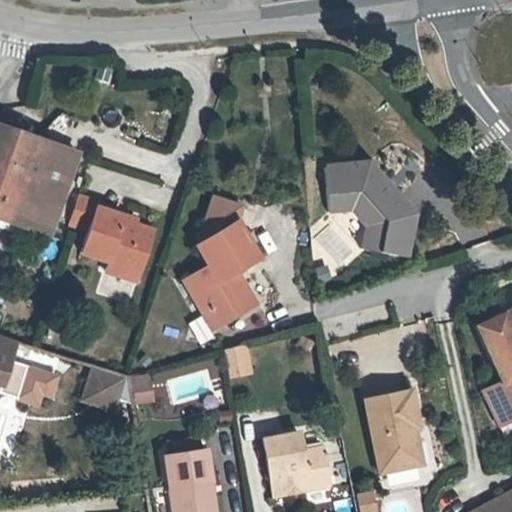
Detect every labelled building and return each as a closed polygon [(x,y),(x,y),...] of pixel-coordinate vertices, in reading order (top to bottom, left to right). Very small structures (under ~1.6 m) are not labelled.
[(0,219),(48,237),(76,153),(0,126),(0,219)] [(413,213),(367,162),(323,166),(327,212),(349,210),(364,226),(360,248),(405,256),(413,213)] [(87,230),(94,207),(96,202),(77,196),(68,225),(87,230)] [(257,257),(244,236),(239,240),(231,225),(236,222),(241,206),(212,196),(196,245),(209,265),(183,280),(204,315),(211,311),(219,324),(253,303),(240,282),(237,284),(234,279),(237,277),(234,271),(257,257)] [(137,276),(152,230),(122,221),(123,217),(94,207),(87,230),(80,252),(109,262),(109,259),(123,263),(120,271),(137,276)] [(360,248),(364,226),(349,210),(327,212),(360,248)] [(244,236),(236,222),(231,225),(239,240),(244,236)] [(445,246),(443,236),(424,242),(427,251),(445,246)] [(120,271),(123,263),(109,259),(109,262),(105,272),(136,281),(137,276),(120,271)] [(511,307),(473,326),(501,383),(502,385),(511,379),(511,307)] [(219,324),(211,311),(204,315),(211,328),(219,324)] [(189,322),(199,341),(211,335),(200,316),(189,322)] [(160,323),(164,340),(181,337),(178,319),(160,323)] [(0,367),(6,369),(14,341),(0,336),(0,367)] [(249,367),(244,344),(223,349),(228,371),(249,367)] [(61,375),(10,361),(0,395),(41,407),(44,396),(54,399),(61,375)] [(91,400),(101,368),(94,365),(84,398),(91,400)] [(114,398),(121,374),(101,368),(91,400),(111,406),(114,398)] [(132,404),(128,376),(121,374),(114,398),(132,404)] [(511,417),(511,379),(502,385),(501,383),(483,391),(499,424),(511,417)] [(149,401),(146,381),(131,383),(135,403),(149,401)] [(418,427),(410,390),(363,400),(379,473),(416,465),(408,429),(413,428),(418,427)] [(506,437),(511,433),(511,417),(499,424),(506,437)] [(421,464),(413,428),(408,429),(416,465),(421,464)] [(328,485),(321,447),(301,451),(297,432),(260,439),(271,496),(289,492),(288,488),(296,487),(297,491),(328,485)] [(198,450),(196,438),(166,443),(169,455),(198,450)] [(210,482),(205,449),(198,450),(169,455),(163,456),(172,511),(207,511),(203,483),(209,482),(210,482)] [(213,511),(209,482),(203,483),(207,511),(213,511)] [(511,511),(511,490),(471,511),(511,511)]
